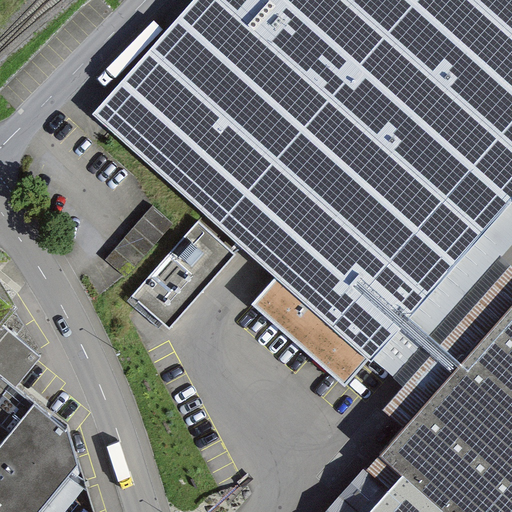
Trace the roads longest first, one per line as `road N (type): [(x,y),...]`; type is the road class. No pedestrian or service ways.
road 1 (tertiary): [(0,209),(90,363),(143,511)]
road 2 (unknown): [(303,459),(493,256),(511,247)]
road 3 (residential): [(0,149),(148,0)]
